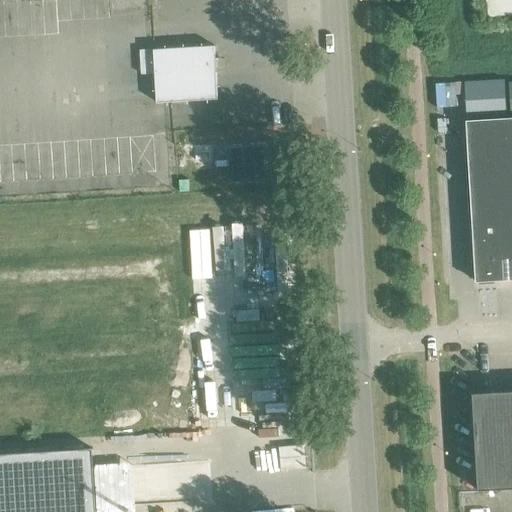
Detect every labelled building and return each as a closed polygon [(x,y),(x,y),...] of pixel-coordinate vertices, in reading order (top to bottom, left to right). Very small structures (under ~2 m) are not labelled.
[(153,50),(156,103),(217,99),(214,46),(153,50)] [(469,82),(464,82),(464,87),(466,119),(506,117),(504,87),(504,83),(504,80),(469,82)] [(511,118),(466,121),(476,282),(511,279),(511,118)] [(230,148),(232,182),(280,179),(278,145),(230,148)] [(478,483),(478,491),(511,488),(511,391),(491,393),(491,392),(472,394),(477,483),(478,483)] [(0,454),(0,511),(95,511),(92,449),(0,454)]
